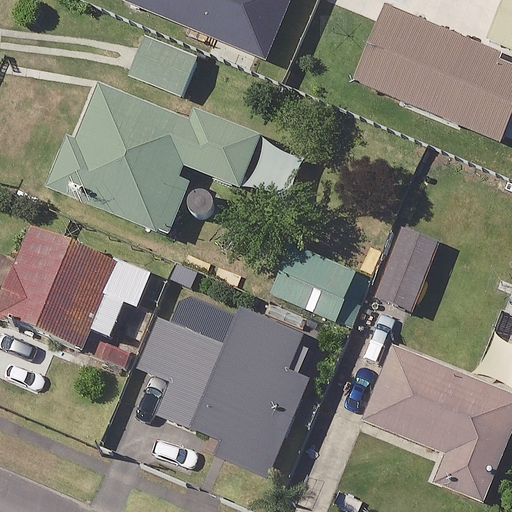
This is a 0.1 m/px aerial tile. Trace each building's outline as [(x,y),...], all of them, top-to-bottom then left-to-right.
[(296,0),(146,0),(272,55),(296,0)] [(198,58),(147,37),(131,76),(182,97),(198,58)] [(260,138),(100,79),(58,192),(170,233),(194,168),(242,186),(260,138)] [(154,270),(34,223),(0,308),(0,309),(81,341),(87,326),(112,336),(126,299),(140,305),(154,270)] [(441,240),(403,224),(375,294),(413,309),(441,240)] [(357,273),(304,249),(282,297),(335,321),(357,273)] [(223,341),(162,316),(141,367),(173,380),(160,411),(221,437),(214,453),(269,476),(311,375),(290,367),(306,331),(239,303),(223,341)] [(511,428),(511,392),(396,345),(366,418),(446,452),(434,481),(482,501),(511,428)]
